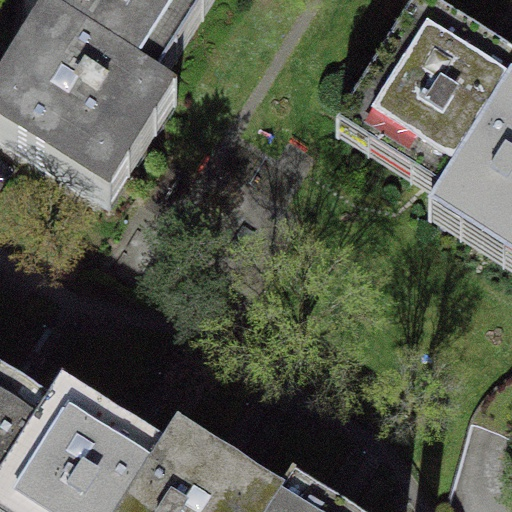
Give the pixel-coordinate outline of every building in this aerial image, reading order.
[(142,87),(143,86),(197,0),(37,0),(27,16),(45,28),(46,27),(142,87)] [(511,95),(511,69),(472,44),(419,11),(347,125),(451,191),(511,95)] [(46,27),(45,28),(12,80),(0,99),(0,143),(94,203),(161,97),(143,86),(142,87),(46,27)] [(511,95),(451,191),(439,209),(511,254),(511,95)] [(0,501),(50,422),(0,390),(0,501)] [(62,404),(50,422),(0,501),(0,511),(138,511),(165,470),(113,437),(62,404)] [(177,451),(165,470),(138,511),(272,511),(229,484),(177,451)] [(312,511),(292,499),(283,511),(312,511)]
